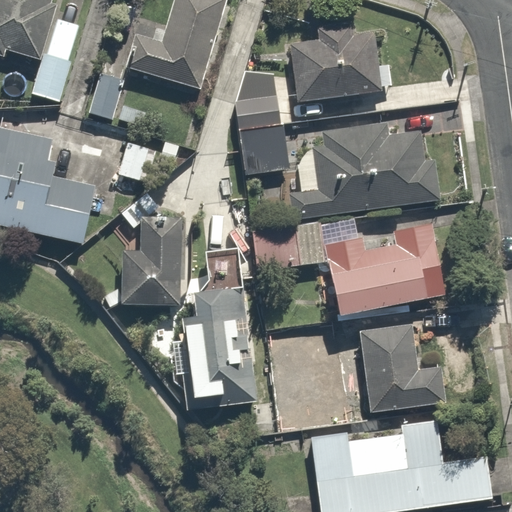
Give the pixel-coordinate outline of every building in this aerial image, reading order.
[(39,63),(51,18),(56,0),(0,0),(0,59),(2,53),(39,63)] [(228,2),(222,0),(170,0),(157,42),(130,33),(119,65),(198,91),(228,2)] [(58,103),(79,26),(51,18),(39,63),(30,95),(58,103)] [(321,37),(282,44),(293,103),(379,86),(366,19),(319,28),(321,37)] [(111,120),(124,82),(97,73),(84,111),(111,120)] [(383,125),(321,133),(323,147),(293,150),(299,192),(290,193),(293,222),(436,203),(427,129),(384,135),(383,125)] [(287,173),(279,126),(243,132),(251,179),(287,173)] [(0,225),(82,248),(99,188),(51,175),(60,144),(0,127),(0,225)] [(155,143),(125,135),(114,176),(144,184),(155,143)] [(181,217),(169,216),(145,187),(117,210),(137,236),(137,250),(116,249),(113,305),(176,308),(181,217)] [(189,211),(193,253),(240,249),(237,207),(189,211)] [(353,218),(250,231),(256,275),(329,265),(335,311),(441,297),(431,221),(391,227),(392,237),(356,242),(353,218)] [(197,323),(177,325),(186,410),(256,402),(244,288),(194,294),(197,323)] [(413,324),(354,334),(364,393),(332,399),(336,422),(439,404),(432,362),(419,365),(413,324)] [(315,326),(266,336),(271,363),(320,354),(315,326)] [(309,511),(396,511),(492,498),(485,456),(443,463),(436,416),(396,422),(397,432),(345,440),(344,430),(303,436),(315,511),(309,511)]
